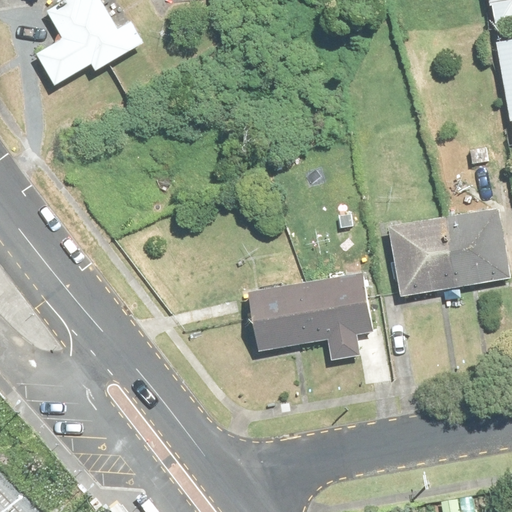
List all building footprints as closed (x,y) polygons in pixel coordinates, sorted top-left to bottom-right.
[(511,0),(470,0),(475,46),(511,42),(511,0)] [(34,30),(47,54),(24,73),(41,104),(78,84),(81,90),(133,59),(120,39),(107,47),(100,36),(99,33),(98,32),(80,2),(34,30)] [(511,54),(510,54),(486,60),(495,162),(511,160),(511,54)] [(487,227),(375,246),(387,314),(499,295),(487,227)] [(245,368),(310,356),(311,379),(351,378),(351,349),(362,347),(357,294),(234,309),(245,368)]
